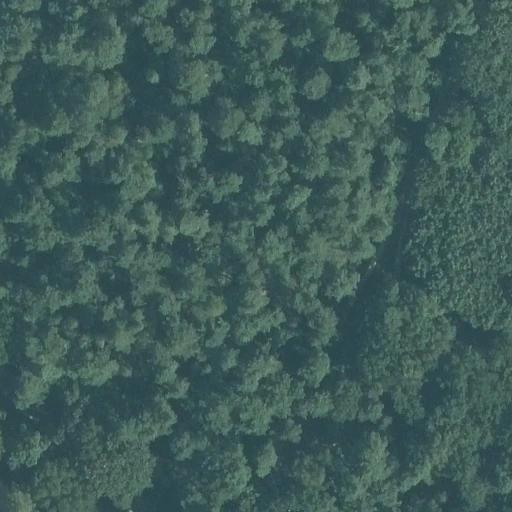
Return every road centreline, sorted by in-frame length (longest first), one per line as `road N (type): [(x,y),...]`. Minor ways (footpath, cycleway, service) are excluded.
road 1 (track): [(480,0),(252,511)]
road 2 (track): [(319,355),(360,375),(511,504)]
road 3 (unclassified): [(143,511),(0,377)]
